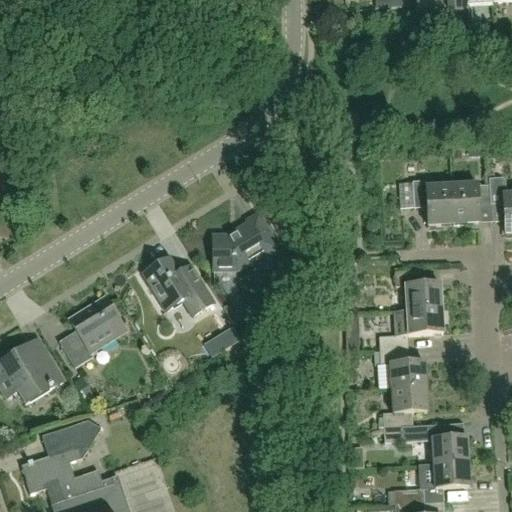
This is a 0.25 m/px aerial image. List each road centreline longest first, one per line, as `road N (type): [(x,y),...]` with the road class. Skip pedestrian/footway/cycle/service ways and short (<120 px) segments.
road 1 (tertiary): [(0,289),(248,137),(274,111),(291,71),(297,0)]
road 2 (residential): [(504,511),(483,296)]
